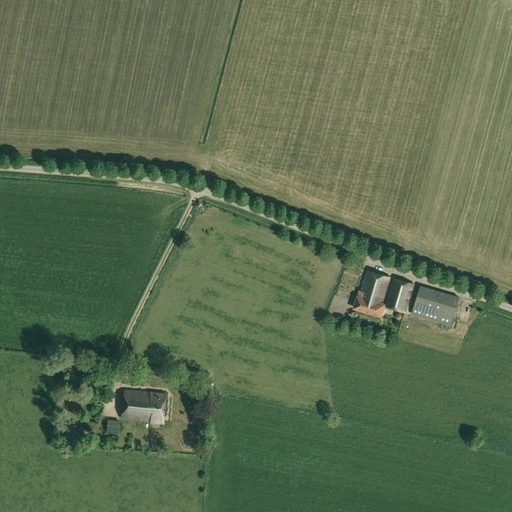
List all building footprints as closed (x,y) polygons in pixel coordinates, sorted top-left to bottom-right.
[(390,277),(367,271),(359,298),(358,297),(355,308),(381,316),(384,305),(382,304),(390,277)] [(385,305),(404,311),(413,284),(393,277),(385,305)] [(420,286),(411,314),(450,326),(458,298),(420,286)] [(164,422),(166,393),(124,390),(122,417),(151,420),(151,421),(164,422)] [(98,433),(99,424),(76,419),(72,419),(68,422),(67,431),(89,436),(89,431),(98,433)] [(107,433),(119,435),(120,423),(108,422),(107,433)]
